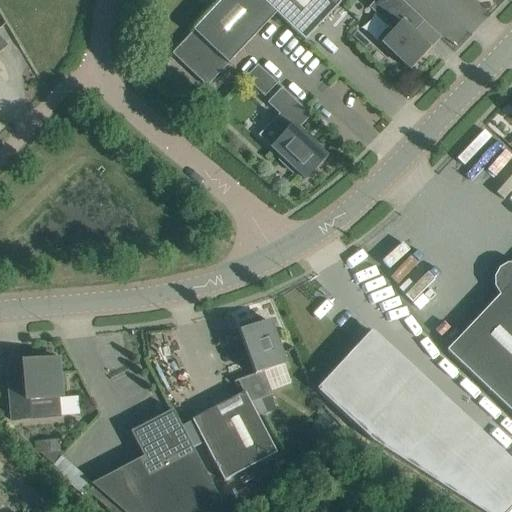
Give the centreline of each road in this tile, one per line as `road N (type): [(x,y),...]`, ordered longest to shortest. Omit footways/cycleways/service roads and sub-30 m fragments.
road 1 (unclassified): [(284,252),(399,163),(511,43)]
road 2 (unclassified): [(0,312),(196,287),(284,252)]
road 3 (unclassified): [(284,252),(94,62)]
road 4 (unclassified): [(0,156),(94,62)]
